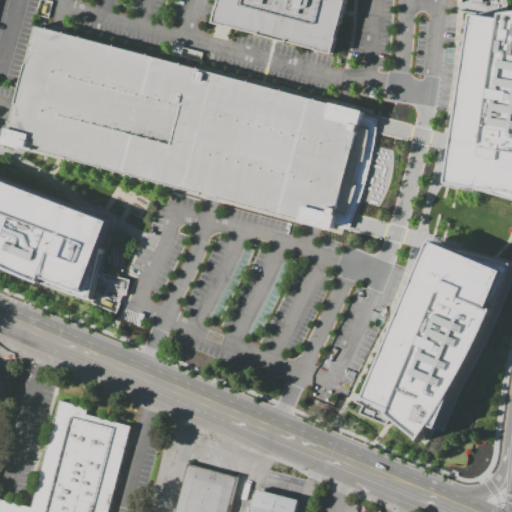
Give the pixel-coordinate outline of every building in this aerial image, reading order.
[(347,0),(344,11),(340,24),(336,37),(337,38),(333,54),(315,50),(316,49),(288,42),(272,38),(257,34),(229,26),(229,27),(213,22),(217,6),(218,6),(219,0),(347,0)] [(475,14),(503,18),(504,12),(511,10),(511,197),(477,187),(449,183),(475,14)] [(37,25),(53,30),(179,62),(196,67),(364,111),(363,115),(376,118),(376,123),(374,136),(371,152),(368,167),(364,181),(360,197),(355,212),(351,222),(347,229),(334,226),(333,229),(212,196),(126,172),(25,145),(24,149),(4,143),(8,128),(10,128),(14,112),(37,25)] [(0,178),(98,216),(111,221),(101,248),(104,249),(91,300),(38,281),(0,264),(0,178)] [(433,240),(456,250),(457,251),(511,263),(511,266),(496,312),(468,369),(453,393),(440,429),(433,425),(422,441),(420,439),(421,438),(391,414),(393,409),(367,398),(427,253),(433,240)] [(0,382),(12,386),(0,427),(0,382)] [(58,405),(87,412),(85,418),(130,429),(109,511),(0,511),(0,501),(32,509),(58,405)] [(173,511),(186,465),(236,478),(227,511),(173,511)] [(250,511),(256,490),(298,500),(295,511),(250,511)]
